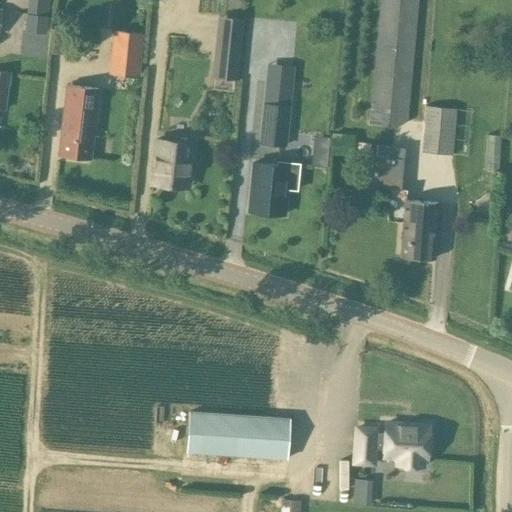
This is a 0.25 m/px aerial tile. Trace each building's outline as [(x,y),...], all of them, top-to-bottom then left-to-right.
[(407,128),(418,0),(380,0),(369,124),(407,128)] [(26,14),(25,30),(45,32),(47,16),(26,14)] [(140,33),(114,31),(110,73),(136,75),(140,33)] [(216,41),(214,61),(238,63),(240,44),(216,41)] [(0,108),(4,109),(9,73),(0,71),(0,108)] [(66,84),(58,154),(91,158),(100,88),(66,84)] [(291,88),(267,86),(261,143),(285,145),(291,88)] [(425,106),(421,151),(452,154),(456,108),(425,106)] [(332,133),(330,152),(352,154),(353,135),(332,133)] [(157,139),(152,183),(182,186),(185,162),(190,163),(193,138),(175,136),(174,141),(157,139)] [(377,145),(373,186),(401,188),(405,147),(377,145)] [(296,189),(299,163),(277,161),(277,164),(253,162),(248,210),(278,213),(284,214),(286,188),(296,189)] [(405,199),(400,255),(434,258),(438,202),(405,199)] [(189,411),(187,453),(287,458),(290,418),(189,411)] [(422,458),(427,459),(429,425),(386,422),(385,433),(375,433),(375,428),(357,427),(356,448),(374,449),(374,445),(384,446),(383,456),(398,457),(398,465),(422,466),(422,458)] [(350,499),(367,502),(371,478),(354,476),(350,499)] [(281,497),(280,511),(298,511),(299,498),(281,497)]
